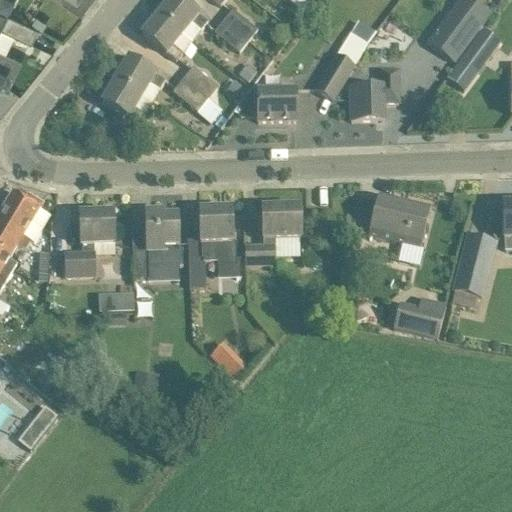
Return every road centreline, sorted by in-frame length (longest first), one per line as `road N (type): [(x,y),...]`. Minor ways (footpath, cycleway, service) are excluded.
road 1 (residential): [(511,160),(78,174),(0,152)]
road 2 (unclassified): [(0,149),(120,0)]
